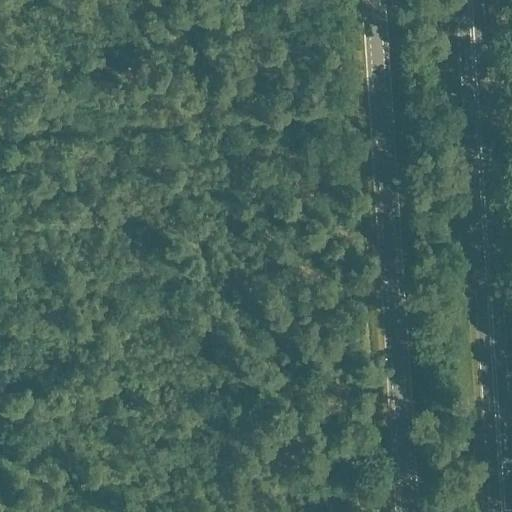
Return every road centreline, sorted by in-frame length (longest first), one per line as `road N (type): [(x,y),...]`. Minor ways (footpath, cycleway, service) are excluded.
road 1 (primary): [(503,511),(469,0)]
road 2 (tertiary): [(407,511),(375,0)]
